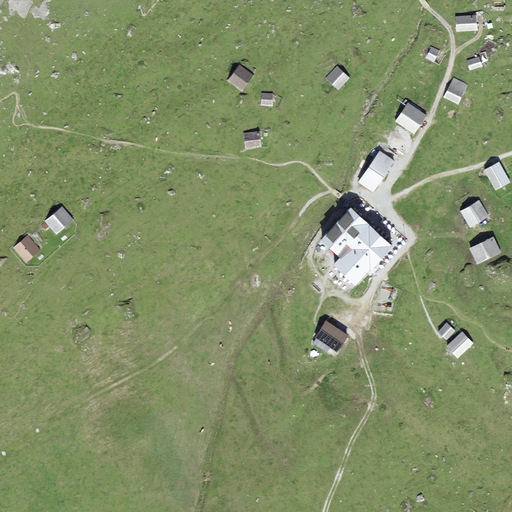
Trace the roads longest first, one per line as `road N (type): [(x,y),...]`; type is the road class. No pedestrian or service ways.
road 1 (track): [(327,511),(375,400),(355,324),(405,249)]
road 2 (track): [(372,203),(415,146),(453,60),(450,32),(422,0)]
road 3 (track): [(372,203),(511,154)]
